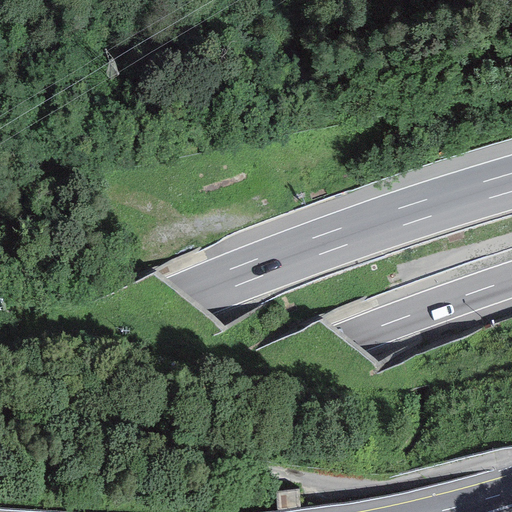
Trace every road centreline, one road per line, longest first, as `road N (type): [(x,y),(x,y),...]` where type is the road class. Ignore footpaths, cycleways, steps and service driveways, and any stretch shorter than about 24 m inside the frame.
road 1 (motorway): [(0,499),(258,374),(511,279)]
road 2 (motorway): [(511,181),(264,265),(0,379)]
road 3 (track): [(511,467),(496,458),(381,488),(0,419)]
